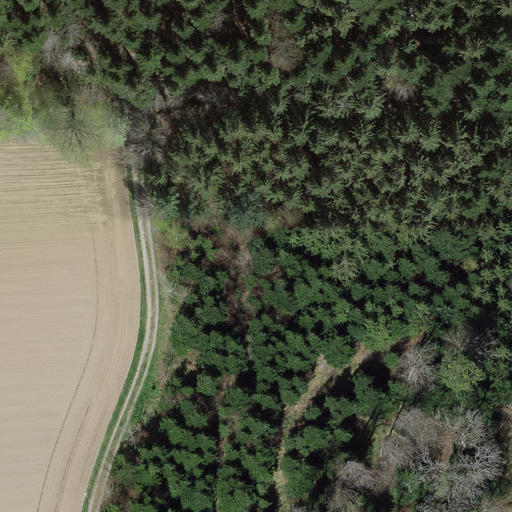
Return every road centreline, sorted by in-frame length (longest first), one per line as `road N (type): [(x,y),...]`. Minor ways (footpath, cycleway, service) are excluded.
road 1 (track): [(511,91),(204,92),(129,84),(0,24)]
road 2 (track): [(129,84),(159,336),(96,511)]
